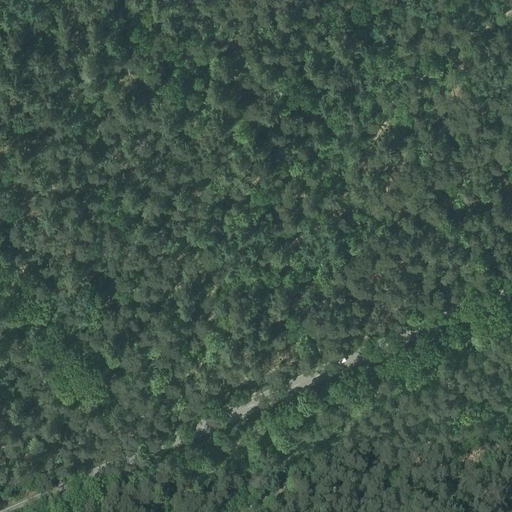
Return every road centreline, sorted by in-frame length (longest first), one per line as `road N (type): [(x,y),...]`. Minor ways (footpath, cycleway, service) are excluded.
road 1 (primary): [(511,287),(11,511)]
road 2 (track): [(206,321),(332,191),(399,95),(501,0)]
road 3 (unknown): [(102,49),(119,84),(178,107),(182,217),(206,321)]
road 4 (unknown): [(159,0),(0,139)]
road 5 (track): [(435,0),(511,173)]
road 6 (track): [(93,381),(0,267)]
road 7 (track): [(0,95),(105,0)]
road 8 (track): [(216,350),(116,385),(93,381)]
